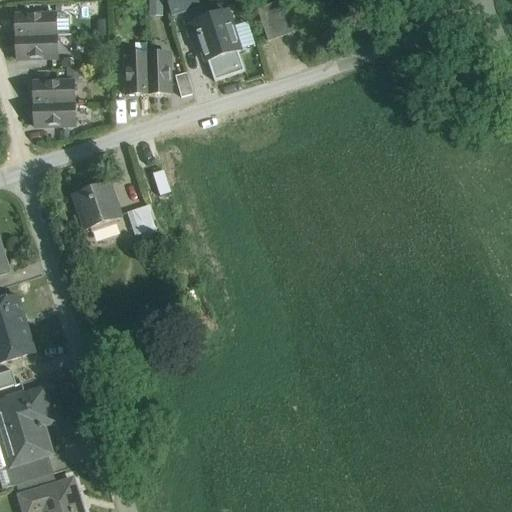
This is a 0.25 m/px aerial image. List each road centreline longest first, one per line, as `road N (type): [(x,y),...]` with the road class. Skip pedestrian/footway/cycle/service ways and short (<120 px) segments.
road 1 (residential): [(28,173),(483,12)]
road 2 (residential): [(28,173),(131,511)]
